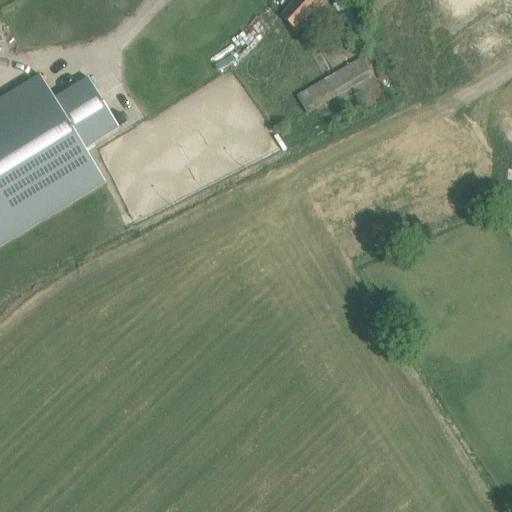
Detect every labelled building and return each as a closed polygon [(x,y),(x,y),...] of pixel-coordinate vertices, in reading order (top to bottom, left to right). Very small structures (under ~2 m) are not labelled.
[(273,0),(282,11),(294,0),(273,0)] [(324,2),(321,0),(297,0),(281,18),(296,32),(324,2)] [(411,0),(434,34),(475,4),(480,10),(493,0),(411,0)] [(477,78),(511,54),(511,20),(508,15),(458,50),(477,78)] [(338,29),(329,36),(334,44),(344,37),(338,29)] [(373,77),(362,58),(297,97),(308,115),(373,77)] [(41,76),(0,101),(0,247),(106,183),(85,149),(120,128),(90,79),(56,99),(53,96),(41,76)]
